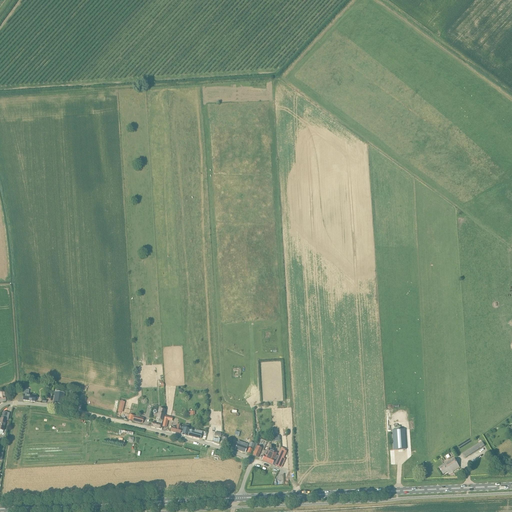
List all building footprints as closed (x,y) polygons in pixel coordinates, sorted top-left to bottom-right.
[(55,404),(62,405),(64,394),(56,393),(55,404)] [(35,395),(24,394),(23,400),(35,402),(35,397),(35,395)] [(156,423),(152,422),(151,427),(160,429),(161,424),(162,421),(163,422),(166,410),(159,409),(156,420),(157,420),(156,423)] [(7,420),(8,418),(9,414),(3,412),(2,417),(2,419),(0,418),(0,419),(0,430),(3,431),(6,420),(7,420)] [(144,418),(134,416),(132,421),(142,424),(144,418)] [(171,417),(165,416),(163,427),(166,427),(168,420),(170,421),(171,417)] [(176,428),(172,427),(171,431),(180,434),(181,431),(182,431),(183,427),(181,427),(181,426),(177,425),(176,428)] [(189,433),(189,436),(192,436),(192,437),(200,439),(201,434),(202,433),(197,431),(197,433),(194,432),(194,431),(190,430),(189,432),(189,433)] [(406,450),(405,445),(404,430),(392,431),(394,450),(406,450)] [(485,446),(482,442),(480,444),(463,454),(465,458),(485,446)] [(237,444),(235,449),(245,453),(247,448),(247,446),(243,445),(243,446),(237,444)] [(257,446),(256,448),(253,455),(257,457),(261,448),(257,446)] [(265,455),(262,460),(272,464),(272,465),(276,467),(276,466),(281,468),(285,459),(283,459),(287,452),(285,451),(285,449),(281,447),(278,455),(279,455),(278,456),(276,455),(277,453),(268,449),(265,456),(265,455)] [(454,459),(439,468),(443,475),(451,470),(452,472),(459,467),(454,459)]
